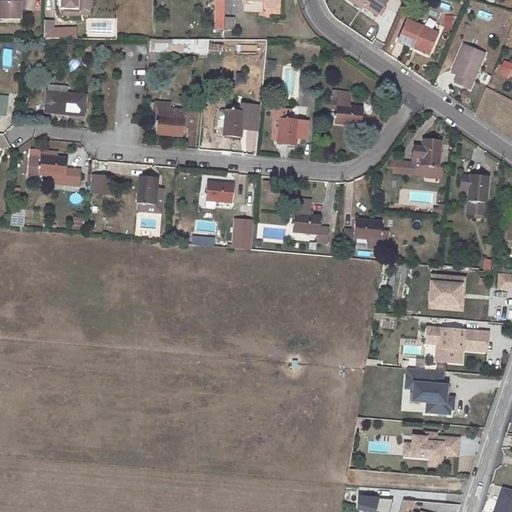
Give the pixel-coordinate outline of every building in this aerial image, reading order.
[(0,18),(19,19),(19,9),(19,2),(23,1),(22,0),(2,0),(3,1),(0,2),(0,1),(0,18)] [(79,15),(89,11),(91,0),(78,0),(79,9),(62,9),(62,14),(79,15)] [(79,9),(78,0),(62,0),(62,9),(79,9)] [(365,6),(356,0),(349,0),(348,3),(361,11),(364,8),(365,6)] [(356,0),(365,6),(364,8),(379,18),(389,0),(356,0)] [(449,10),(450,5),(439,2),(437,7),(449,10)] [(478,10),(476,16),(489,21),(491,14),(478,10)] [(75,26),(53,26),(53,19),(42,19),(42,37),(75,37),(75,26)] [(399,42),(413,48),(414,45),(432,52),(439,34),(408,21),(399,42)] [(168,44),(150,43),(150,52),(167,53),(195,53),(207,53),(209,39),(195,39),(195,44),(168,44)] [(432,52),(414,45),(413,48),(430,55),(432,52)] [(470,89),(484,55),(464,46),(453,73),(459,75),(456,83),(470,89)] [(13,68),(13,49),(4,49),(4,68),(13,68)] [(496,72),(506,77),(509,69),(499,65),(496,72)] [(361,126),(363,109),(349,107),(351,93),(333,91),(331,108),(336,108),(334,123),(361,126)] [(84,116),(85,96),(47,92),(45,112),(84,116)] [(155,104),(154,110),(148,109),(147,112),(147,120),(157,120),(157,113),(170,113),(170,110),(170,104),(155,103),(155,104)] [(148,109),(154,110),(155,104),(147,104),(146,112),(147,112),(148,109)] [(226,109),(224,135),(240,138),(241,128),(247,129),(247,128),(249,106),(242,105),(241,110),(226,109)] [(259,107),(249,106),(247,128),(257,129),(259,107)] [(184,111),(170,110),(170,113),(157,113),(157,120),(156,134),(182,135),(184,111)] [(296,137),(306,139),(308,121),(281,118),(278,144),(295,146),(296,137)] [(415,147),(414,157),(412,173),(425,175),(426,165),(438,166),(441,140),(424,139),(423,148),(415,147)] [(39,173),(63,175),(63,184),(80,186),(81,170),(66,169),(67,159),(57,158),(40,157),(40,158),(30,157),(29,176),(39,177),(39,173)] [(439,178),(441,167),(438,166),(426,165),(425,175),(425,177),(439,178)] [(467,191),(464,213),(483,215),(487,176),(459,173),(457,190),(467,191)] [(89,193),(106,193),(106,174),(89,174),(89,193)] [(157,178),(141,176),(138,203),(154,204),(156,189),(157,178)] [(232,202),(234,185),(207,183),(205,200),(232,202)] [(163,189),(156,189),(154,204),(138,203),(138,210),(160,212),(163,189)] [(296,199),(293,231),(318,234),(317,242),(327,243),(329,228),(319,227),(320,217),(310,216),(311,201),(296,199)] [(253,219),(233,218),(231,243),(250,245),(253,219)] [(381,223),(355,220),(354,231),(344,230),(343,245),(355,246),(356,237),(380,239),(381,223)] [(491,270),(490,259),(482,260),(483,271),(491,270)] [(465,275),(429,273),(426,310),(463,312),(465,275)] [(511,273),(497,273),(496,288),(511,288),(511,273)] [(488,328),(424,324),(422,344),(434,345),(433,360),(462,362),(462,352),(486,353),(488,328)] [(440,372),(404,369),(402,389),(408,390),(407,401),(423,402),(422,413),(449,415),(449,410),(454,411),(455,395),(445,394),(446,385),(439,384),(440,372)] [(458,457),(459,437),(436,435),(436,432),(424,431),(424,436),(409,435),(409,442),(402,442),(401,458),(426,459),(425,468),(440,468),(440,457),(458,457)] [(387,511),(390,500),(366,494),(361,511),(387,511)]
